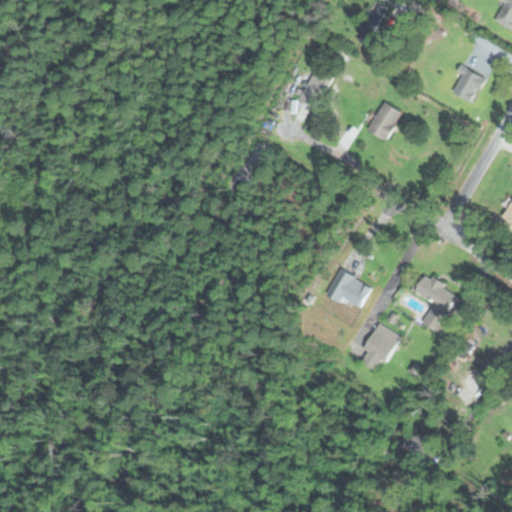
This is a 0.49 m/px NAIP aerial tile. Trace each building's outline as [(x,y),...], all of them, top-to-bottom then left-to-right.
[(511,0),(502,0),(496,15),(511,21),(511,0)] [(388,8),(380,4),(360,40),(368,44),(388,8)] [(466,84),(484,93),(492,74),(474,66),(466,84)] [(300,99),(318,108),(333,78),(315,69),(300,99)] [(389,139),(403,111),(385,102),(371,131),(389,139)] [(511,222),(511,202),(503,215),(511,222)] [(341,303),(344,298),(360,308),(373,288),(343,269),(327,294),(341,303)] [(425,325),(443,333),(462,292),(426,275),(417,292),(436,302),(425,325)] [(358,356),(378,371),(401,341),(382,326),(358,356)] [(406,446),(433,466),(443,452),(416,433),(406,446)]
